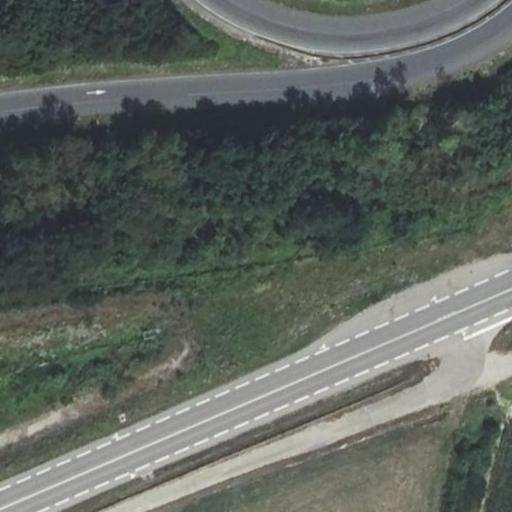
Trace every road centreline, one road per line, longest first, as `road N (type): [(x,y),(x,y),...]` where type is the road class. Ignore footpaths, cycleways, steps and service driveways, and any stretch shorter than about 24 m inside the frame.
road 1 (tertiary): [(0,509),(511,289)]
road 2 (motorway): [(0,105),(395,68),(467,44),(511,15)]
road 3 (track): [(458,375),(128,511)]
road 4 (motorway): [(480,0),(399,36),(348,43),(273,30),(213,0)]
